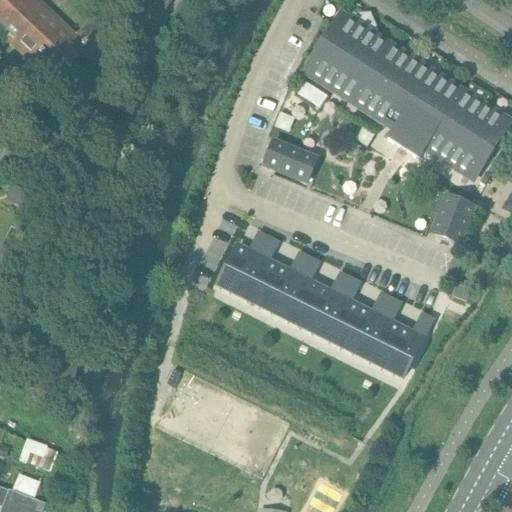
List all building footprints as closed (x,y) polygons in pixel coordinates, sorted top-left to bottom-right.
[(10,46),(51,85),(83,51),(94,62),(109,46),(90,29),(88,31),(84,28),(75,37),(63,25),(60,27),(31,0),(0,0),(0,25),(15,41),(10,46)] [(118,0),(154,34),(155,33),(145,23),(153,8),(155,9),(155,8),(156,5),(166,10),(165,11),(166,12),(172,0),(118,0)] [(108,26),(116,18),(104,7),(96,15),(108,26)] [(419,161),(426,149),(475,180),(509,126),(482,109),(464,98),(383,46),(340,18),(306,72),(395,129),(387,141),(419,161)] [(274,143),(264,166),(308,184),(317,161),(274,143)] [(434,233),(460,244),(475,206),(449,196),(434,233)] [(258,234),(254,241),(265,247),(269,239),(258,234)] [(269,239),(265,247),(276,252),(279,244),(269,239)] [(254,241),(251,249),(256,251),(261,254),(265,247),(254,241)] [(265,247),(261,254),(267,257),(272,260),(276,252),(265,247)] [(237,249),(218,287),(221,288),(231,293),(240,297),(261,254),(256,251),(253,257),(237,249)] [(261,254),(240,297),(248,301),(260,307),(279,270),(264,263),(267,257),(261,254)] [(299,254),(295,262),(306,267),(310,259),(299,254)] [(310,259),(306,267),(316,272),(320,265),(310,259)] [(295,262),(291,269),(296,272),(302,275),(306,267),(295,262)] [(306,267),(302,275),(308,277),(313,280),(316,272),(306,267)] [(279,270),(260,307),(272,313),(280,318),(302,275),(296,272),(294,277),(279,270)] [(302,275),(280,318),(289,322),(301,328),(320,290),(305,283),(308,277),(302,275)] [(340,275),(336,282),(347,287),(350,280),(340,275)] [(350,280),(347,287),(357,293),(361,285),(350,280)] [(336,282),(332,290),(337,292),(343,295),(347,287),(336,282)] [(347,287),(343,295),(348,298),(353,300),(357,293),(347,287)] [(320,290),(301,328),(313,334),(321,338),(343,295),(337,292),(334,298),(320,290)] [(343,295),(321,338),(330,342),(342,348),(360,311),(346,303),(348,298),(343,295)] [(380,295),(377,302),(387,308),(391,300),(380,295)] [(391,300),(387,308),(398,313),(402,305),(391,300)] [(377,302),(373,310),(378,312),(384,315),(387,308),(377,302)] [(387,308),(384,315),(389,318),(394,320),(398,313),(387,308)] [(360,311),(342,348),(354,354),(362,358),(384,315),(378,312),(375,318),(360,311)] [(384,315),(362,358),(370,363),(382,369),(401,331),(386,324),(389,318),(384,315)] [(421,315),(418,323),(429,329),(433,321),(421,315)] [(418,323),(414,330),(419,333),(425,336),(429,329),(418,323)] [(401,331),(382,369),(394,375),(404,379),(425,336),(419,333),(416,338),(401,331)] [(367,419),(384,426),(388,417),(355,402),(342,429),(359,437),(367,419)] [(27,441),(19,463),(26,466),(27,465),(50,473),(53,465),(58,454),(56,453),(47,450),(47,448),(27,441)] [(11,450),(2,446),(0,450),(0,458),(6,461),(11,450)] [(43,511),(46,505),(34,501),(40,485),(19,476),(12,493),(0,487),(0,508),(2,509),(0,511),(43,511)]
